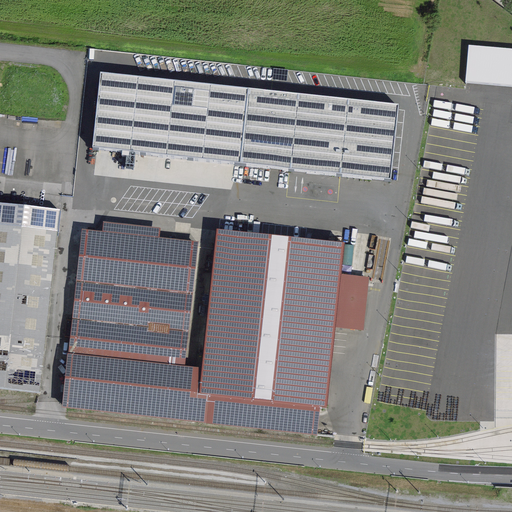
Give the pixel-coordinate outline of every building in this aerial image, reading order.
[(240,164),(249,89),(100,72),(92,147),(240,164)] [(388,180),(397,103),(249,89),(240,164),(388,180)] [(61,212),(0,205),(0,386),(42,391),(61,212)] [(102,230),(81,228),(68,351),(185,364),(199,240),(159,236),(160,227),(103,221),(102,230)] [(339,274),(344,240),(216,227),(200,366),(198,392),(320,405),(326,406),(334,328),(339,274)] [(368,277),(339,274),(334,328),(362,331),(368,277)] [(198,392),(200,366),(185,364),(68,351),(62,400),(62,406),(317,434),(320,405),(198,392)]
